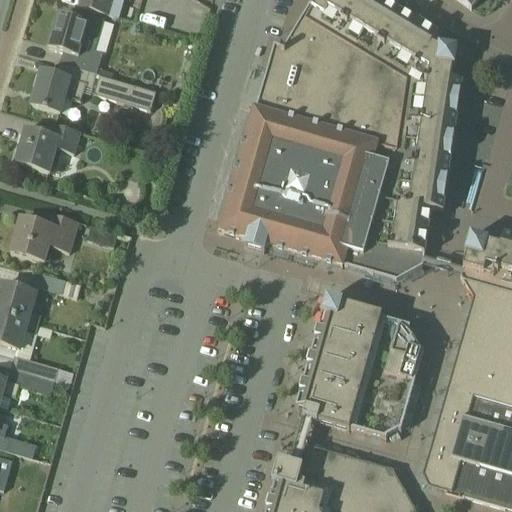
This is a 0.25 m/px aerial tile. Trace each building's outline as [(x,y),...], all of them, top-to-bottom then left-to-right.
[(81,0),(79,10),(118,21),(124,1),(121,0),(81,0)] [(254,111),(223,220),(218,235),(237,241),(246,243),(245,249),(244,249),(244,250),(245,250),(263,255),(264,255),(264,254),(265,249),(342,270),(343,269),(396,284),(417,272),(423,269),(431,214),(442,215),(461,86),(450,84),(452,71),(454,71),(457,52),(438,50),(437,53),(431,49),(437,38),(373,0),(317,0),(313,9),(310,7),(284,51),(277,49),(277,48),(274,47),(273,50),(270,62),(269,62),(268,67),(263,87),(262,87),(261,91),(262,91),(256,111),(255,112),(254,111)] [(455,0),(470,10),(469,11),(471,12),(472,10),(478,0),(455,0)] [(63,56),(60,68),(88,77),(89,76),(96,78),(102,57),(94,55),(104,23),(88,18),(85,27),(57,19),(48,51),(63,56)] [(88,77),(60,68),(56,79),(41,75),(31,109),(60,117),(65,100),(80,105),(88,77)] [(156,97),(99,80),(94,99),(150,116),(156,97)] [(80,136),(51,128),(48,139),(25,132),(15,167),(49,177),(56,153),(73,158),(80,136)] [(10,255),(44,266),(49,250),(69,256),(80,227),(57,221),(54,232),(20,222),(10,255)] [(91,230),(88,241),(87,244),(114,252),(118,237),(91,230)] [(511,240),(503,238),(500,250),(487,246),(488,244),(469,239),(464,257),(467,258),(460,280),(463,284),(511,298),(511,240)] [(61,297),(65,284),(38,276),(34,289),(61,297)] [(467,322),(466,324),(511,336),(511,298),(463,284),(464,286),(472,299),(473,301),(472,303),(473,303),(468,322),(467,322)] [(0,317),(38,328),(40,319),(30,316),(35,298),(1,287),(0,289),(0,317)] [(322,319),(311,356),(309,364),(296,411),(305,414),(302,423),(317,427),(317,426),(349,435),(350,434),(386,444),(387,441),(398,435),(401,436),(423,355),(421,355),(409,334),(410,331),(379,322),(379,320),(381,321),(382,319),(343,307),(343,306),(325,301),(320,319),(322,319)] [(38,328),(0,317),(0,347),(20,353),(25,335),(35,338),(38,328)] [(460,347),(511,361),(511,336),(466,324),(466,326),(461,345),(460,345),(460,347)] [(473,399),(497,406),(511,410),(511,361),(460,347),(459,349),(460,349),(454,368),(453,372),(448,391),(447,391),(473,399)] [(54,385),(57,371),(41,367),(43,360),(20,353),(18,360),(14,360),(11,372),(28,377),(45,382),(54,385)] [(54,385),(45,382),(28,377),(24,391),(50,398),(54,385)] [(0,403),(2,396),(16,400),(19,388),(0,382),(0,403)] [(451,496),(459,469),(460,465),(450,462),(462,420),(467,422),(473,399),(447,391),(446,395),(447,395),(441,414),(439,418),(440,418),(440,419),(435,437),(434,437),(433,441),(434,441),(428,460),(427,460),(422,479),(429,490),(446,496),(447,495),(451,496)] [(459,469),(451,496),(451,497),(504,511),(511,511),(511,410),(497,406),(473,399),(467,422),(462,420),(455,443),(450,462),(460,465),(459,469)] [(36,448),(9,441),(6,454),(32,462),(36,448)] [(272,495),(267,511),(413,511),(413,510),(412,511),(405,498),(406,497),(404,493),(403,494),(393,477),(394,476),(392,473),(390,473),(371,468),(371,467),(367,466),(366,467),(347,461),(348,461),(344,460),(343,460),(333,457),(324,455),(325,454),(309,450),(309,453),(304,472),(303,472),(278,465),(272,487),(274,487),(272,495)] [(0,493),(3,495),(12,464),(0,460),(0,493)]
